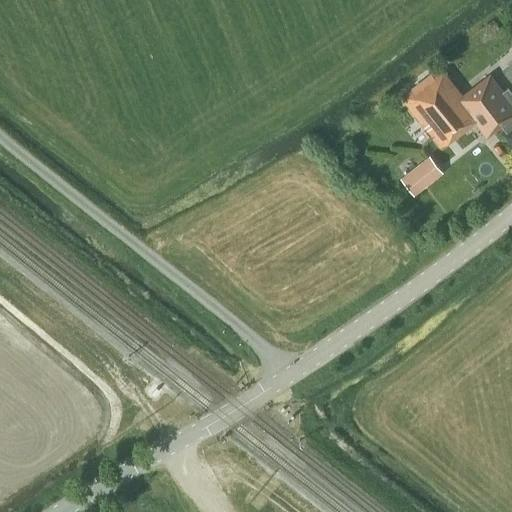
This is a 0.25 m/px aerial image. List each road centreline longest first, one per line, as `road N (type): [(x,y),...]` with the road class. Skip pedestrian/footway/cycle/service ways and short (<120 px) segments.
road 1 (tertiary): [(70,511),(374,320),(511,211)]
road 2 (track): [(201,431),(290,511)]
